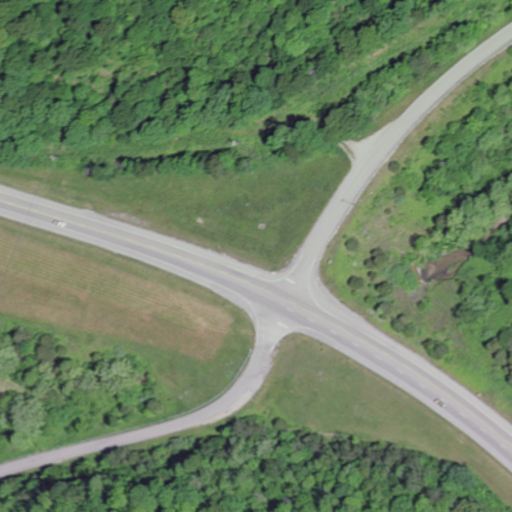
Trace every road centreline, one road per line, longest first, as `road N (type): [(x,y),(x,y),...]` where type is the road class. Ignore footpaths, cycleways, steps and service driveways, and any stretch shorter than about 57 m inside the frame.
road 1 (trunk): [(0,201),(295,303),(427,378),(511,442)]
road 2 (residential): [(0,474),(204,418),(246,387),(295,303)]
road 3 (secondary): [(295,303),(395,142),(511,30)]
